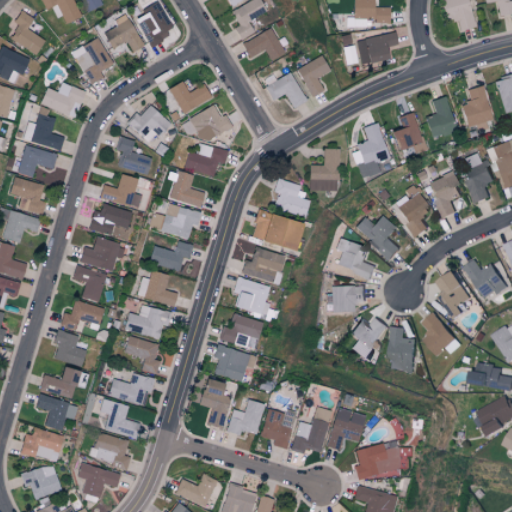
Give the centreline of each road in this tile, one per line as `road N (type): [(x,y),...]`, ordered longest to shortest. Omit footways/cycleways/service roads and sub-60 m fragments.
road 1 (residential): [(207,44),(119,101),(93,136),(0,444)]
road 2 (residential): [(133,511),(165,441),(240,189),(271,153)]
road 3 (residential): [(271,153),(366,96),(511,46)]
road 4 (residential): [(271,153),(182,0)]
road 5 (residential): [(165,441),(324,488)]
road 6 (residential): [(405,294),(456,244),(511,221)]
